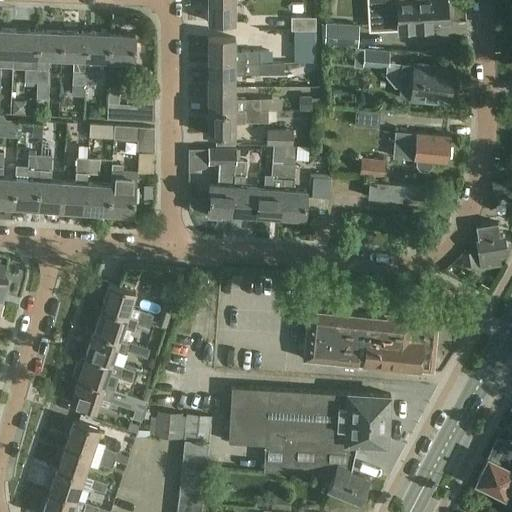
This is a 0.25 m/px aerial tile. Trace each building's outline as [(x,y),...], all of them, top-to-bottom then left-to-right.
[(207,0),(208,20),(235,21),(235,0),(207,0)] [(381,0),(383,30),(415,28),(415,27),(432,26),(432,23),(448,22),(447,10),(449,7),(449,2),(447,0),(446,0),(381,0)] [(316,16),(292,16),(292,28),(316,29),(316,16)] [(359,23),(326,21),(325,22),(321,22),(322,42),(325,42),(324,44),(358,46),(359,23)] [(14,28),(0,27),(0,64),(12,65),(13,55),(14,28)] [(13,66),(25,66),(37,66),(37,56),(38,29),(14,28),(13,55),(12,65),(13,65),(13,66)] [(62,30),(38,29),(37,56),(37,66),(48,67),(48,57),(61,57),(62,30)] [(72,82),(84,83),(86,32),(62,30),(61,57),(73,58),(72,82)] [(95,83),(96,58),(109,59),(110,33),(86,32),(84,83),(95,83)] [(135,34),(110,33),(109,59),(108,69),(133,70),(135,34)] [(260,50),(235,50),(235,36),(208,36),(208,61),(260,61),(260,50)] [(310,61),(328,60),(327,47),(309,48),(310,61)] [(389,61),(390,50),(365,48),(364,64),(387,66),(388,66),(389,61)] [(260,61),(208,61),(208,85),(236,85),(236,73),(260,73),(260,61)] [(415,63),(415,64),(389,61),(388,66),(387,66),(386,75),(395,85),(400,86),(399,96),(411,97),(411,98),(450,102),(450,98),(453,99),(454,89),(450,89),(452,66),(415,63)] [(35,86),(36,86),(36,81),(37,66),(25,66),(24,85),(35,86)] [(37,66),(36,81),(36,86),(47,86),(47,81),(48,67),(37,66)] [(208,85),(208,109),(260,109),(260,98),(236,98),(236,85),(208,85)] [(110,105),(109,120),(137,122),(138,106),(110,105)] [(355,124),(379,126),(380,110),(356,108),(355,124)] [(208,134),(236,134),(236,122),(246,122),(246,121),(268,121),(268,109),(260,109),(208,109),(208,134)] [(153,151),(154,127),(114,125),(114,138),(138,139),(137,150),(153,151)] [(293,143),(293,129),(268,129),(268,143),(293,143)] [(429,169),(432,164),(433,159),(447,161),(449,135),(417,132),(417,133),(395,131),(393,156),(416,158),(416,163),(418,168),(423,170),(429,169)] [(284,163),(283,178),(294,179),(297,145),(286,144),(285,157),(284,157),(284,163)] [(83,156),(108,159),(109,148),(84,146),(83,156)] [(224,164),(223,174),(235,175),(236,160),(236,148),(208,148),(208,164),(224,164)] [(3,152),(0,151),(0,205),(12,206),(14,177),(1,176),(3,152)] [(12,206),(36,208),(40,154),(28,153),(27,164),(16,163),(15,177),(14,177),(12,206)] [(51,155),(40,154),(36,208),(60,210),(62,180),(49,179),(51,155)] [(264,186),(258,186),(256,215),(280,217),(282,188),(283,178),(284,163),(284,157),(273,156),(272,174),(265,173),(264,186)] [(60,210),(84,211),(86,181),(86,172),(87,157),(76,157),(74,181),(62,180),(60,210)] [(99,158),(87,157),(86,172),(98,173),(99,158)] [(362,158),(360,173),(385,176),(386,160),(362,158)] [(235,175),(232,214),(256,215),(258,186),(246,185),(247,160),(239,160),(236,160),(235,164),(235,175)] [(111,183),(110,183),(108,213),(132,215),(134,185),(136,185),(137,169),(122,168),(123,163),(113,162),(111,183)] [(210,183),(208,212),(232,214),(235,175),(223,174),(223,184),(210,183)] [(328,178),(314,177),(313,197),(327,198),(328,178)] [(294,189),(294,179),(283,178),(282,188),(280,217),(305,219),(307,190),(294,189)] [(511,191),(511,179),(491,183),(492,190),(504,188),(505,192),(511,191)] [(110,183),(86,181),(84,211),(108,213),(110,183)] [(424,197),(423,203),(438,204),(439,186),(370,181),(368,197),(404,200),(404,196),(424,197)] [(388,228),(389,218),(365,216),(364,226),(371,227),(388,228)] [(500,264),(498,254),(506,252),(503,235),(500,235),(498,222),(477,225),(479,239),(478,239),(481,257),(482,257),(483,266),(500,264)] [(477,264),(475,251),(462,253),(464,266),(477,264)] [(128,315),(136,291),(110,282),(101,307),(128,315)] [(167,298),(162,314),(158,324),(166,326),(174,300),(179,287),(171,284),(167,298)] [(93,330),(120,339),(120,338),(124,326),(133,329),(134,327),(137,318),(128,315),(101,307),(93,330)] [(431,321),(398,318),(396,315),(388,314),(385,316),(308,309),(303,359),(364,365),(420,370),(420,365),(430,366),(434,324),(431,321)] [(137,317),(137,318),(151,323),(154,315),(139,310),(137,317)] [(148,332),(151,323),(137,318),(134,327),(148,332)] [(129,342),(120,338),(120,339),(93,330),(85,353),(112,362),(116,349),(125,353),(126,350),(129,342)] [(143,346),(129,342),(126,350),(140,355),(143,346)] [(77,377),(104,386),(113,389),(118,374),(132,379),(135,370),(112,362),(85,353),(80,351),(72,375),(77,377)] [(113,389),(104,386),(77,377),(69,401),(95,410),(100,397),(109,400),(110,397),(113,389)] [(328,489),(359,502),(360,498),(364,497),(366,491),(365,488),(369,478),(350,470),(357,441),(385,443),(388,443),(391,394),(388,394),(388,395),(232,386),(228,441),(265,443),(264,469),(325,473),(333,476),(328,489)] [(147,400),(113,389),(110,397),(124,402),(120,413),(141,420),(147,400)] [(155,433),(155,435),(180,437),(183,412),(157,409),(157,416),(155,433)] [(212,416),(186,413),(185,437),(210,440),(209,458),(225,459),(226,435),(210,434),(212,416)] [(65,443),(91,452),(99,428),(73,419),(65,443)] [(127,428),(137,432),(139,424),(130,421),(127,428)] [(502,498),(511,477),(511,444),(498,438),(489,457),(486,459),(487,461),(477,481),(492,488),(490,492),(502,498)] [(185,440),(183,452),(208,455),(209,442),(185,440)] [(84,475),(91,452),(65,443),(57,467),(84,475)] [(101,455),(115,459),(118,451),(103,447),(101,455)] [(183,452),(182,465),(206,468),(208,455),(183,452)] [(112,468),(115,459),(101,455),(98,463),(112,468)] [(206,468),(182,465),(181,478),(205,480),(206,468)] [(76,498),(84,475),(57,467),(49,490),(76,498)] [(107,483),(93,478),(90,487),(104,491),(107,483)] [(181,478),(179,491),(203,493),(205,480),(181,478)] [(46,501),(42,499),(37,511),(71,511),(72,510),(76,511),(81,511),(83,510),(87,511),(97,511),(99,506),(76,498),(49,490),(46,501)] [(203,493),(179,491),(178,503),(202,506),(203,493)] [(178,503),(176,511),(201,511),(202,506),(178,503)] [(509,511),(491,503),(486,511),(509,511)]
